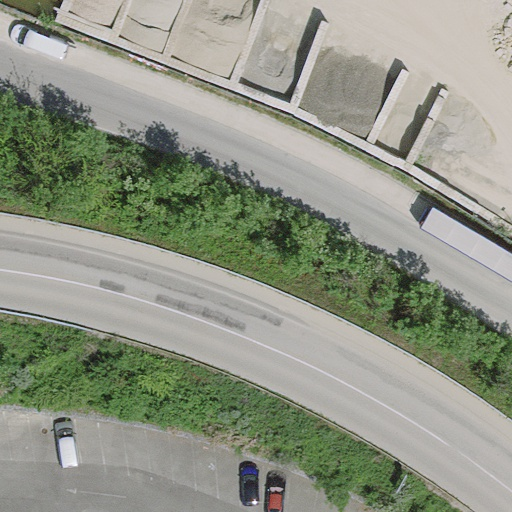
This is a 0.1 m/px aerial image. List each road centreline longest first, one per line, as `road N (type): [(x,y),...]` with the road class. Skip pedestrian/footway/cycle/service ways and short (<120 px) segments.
road 1 (unclassified): [(511,309),(123,84),(0,45)]
road 2 (unclassified): [(511,497),(412,427),(250,341),(100,296),(0,279)]
